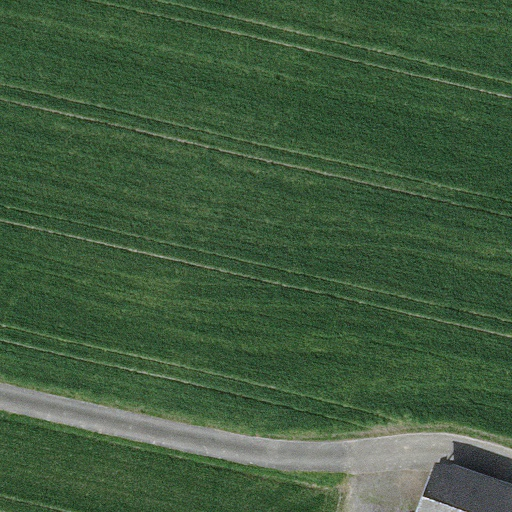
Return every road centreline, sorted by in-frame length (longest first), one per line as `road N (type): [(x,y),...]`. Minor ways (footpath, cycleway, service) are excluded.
road 1 (track): [(299,458),(0,388)]
road 2 (unclassified): [(511,465),(444,447),(299,458)]
